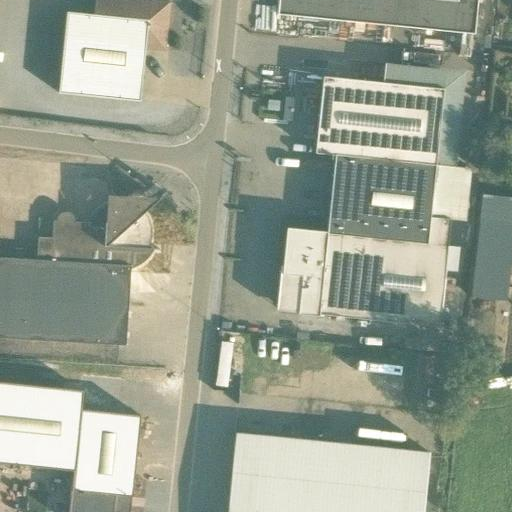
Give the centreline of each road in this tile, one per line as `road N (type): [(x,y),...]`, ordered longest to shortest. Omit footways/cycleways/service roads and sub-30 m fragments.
road 1 (unclassified): [(176,511),(211,161)]
road 2 (unclassified): [(0,139),(211,161)]
road 3 (unclassified): [(211,161),(229,0)]
